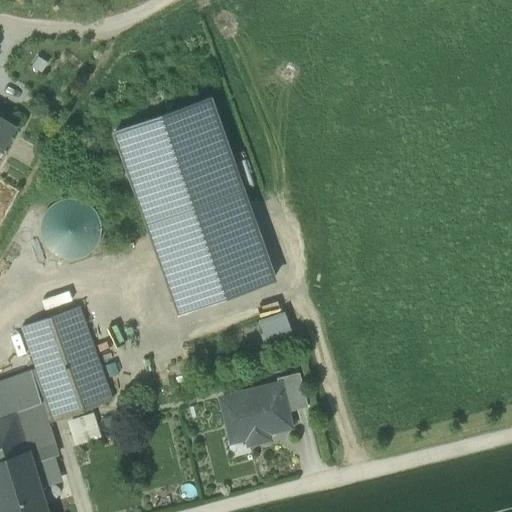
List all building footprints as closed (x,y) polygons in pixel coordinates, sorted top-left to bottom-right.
[(209,99),(115,132),(179,313),(274,280),(209,99)] [(0,155),(16,127),(0,117),(0,155)] [(93,250),(100,235),(98,219),(89,205),(74,198),(58,199),(44,209),(37,223),(39,240),(48,253),(63,260),(79,259),(93,250)] [(27,450),(31,464),(54,457),(57,456),(47,424),(112,401),(78,307),(22,327),(36,368),(0,381),(0,418),(14,414),(27,450)] [(292,337),(284,314),(261,322),(269,345),(292,337)] [(115,362),(103,365),(107,378),(119,374),(115,362)] [(280,384),(287,412),(308,407),(299,373),(277,379),(279,384),(280,384)] [(246,433),(249,444),(270,439),(268,431),(290,425),(287,412),(280,384),(279,384),(222,398),(231,437),(246,433)] [(94,412),(67,419),(73,445),(100,437),(94,412)] [(0,418),(0,459),(27,450),(14,414),(0,418)] [(0,511),(46,511),(39,489),(31,464),(27,450),(0,459),(0,511)] [(39,489),(54,484),(59,474),(54,457),(31,464),(39,489)]
